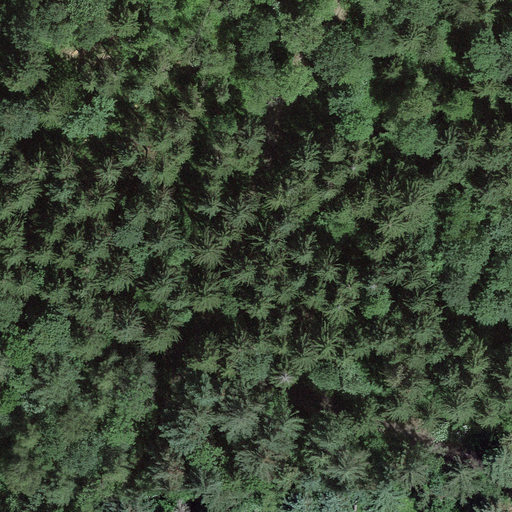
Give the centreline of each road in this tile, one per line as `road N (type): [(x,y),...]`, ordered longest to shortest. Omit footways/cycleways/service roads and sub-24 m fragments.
road 1 (track): [(143,511),(201,365),(511,494)]
road 2 (track): [(201,365),(0,284)]
